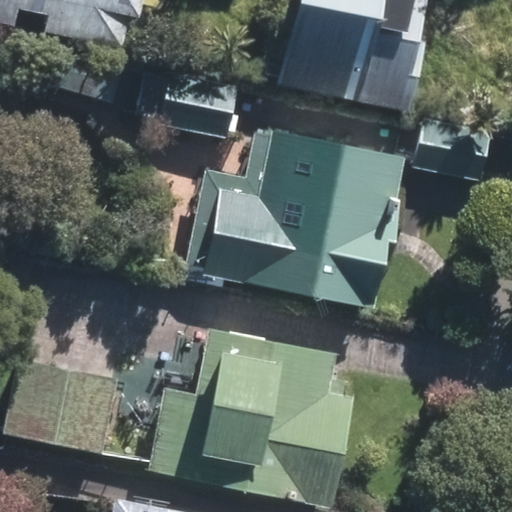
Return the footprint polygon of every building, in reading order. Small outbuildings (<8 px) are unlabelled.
[(300,0),(285,82),(415,106),(434,0),(300,0)] [(232,131),(241,85),(176,73),(167,119),(232,131)] [(493,127),(427,114),(418,164),(483,176),(493,127)] [(263,175),(263,176),(209,166),(190,262),(244,272),(243,274),(376,300),(406,149),(273,123),(272,131),(256,128),(248,172),(263,175)] [(354,386),(331,382),(338,343),(214,319),(201,388),(172,382),(156,463),(336,498),(351,418),(348,418),(354,386)] [(120,376),(21,356),(7,424),(107,443),(120,376)] [(227,511),(118,491),(114,511),(227,511)]
